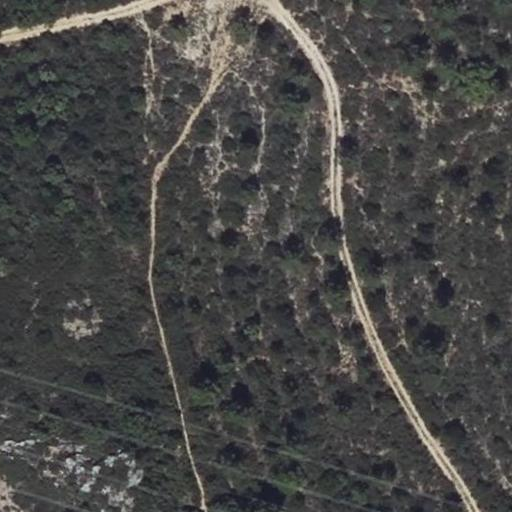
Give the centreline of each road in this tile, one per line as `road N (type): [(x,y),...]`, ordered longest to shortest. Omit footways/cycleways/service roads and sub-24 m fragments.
road 1 (track): [(470,511),(356,302),(336,220),(332,80),(265,0)]
road 2 (track): [(157,0),(0,37)]
